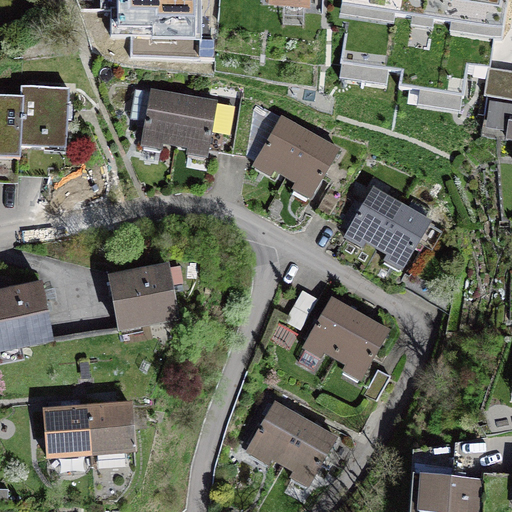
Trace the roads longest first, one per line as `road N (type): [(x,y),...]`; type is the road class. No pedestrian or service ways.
road 1 (residential): [(279,241),(417,316),(426,329),(381,434),(321,511)]
road 2 (residential): [(0,234),(177,205),(232,214),(279,241)]
road 3 (residential): [(279,241),(213,429),(198,511)]
